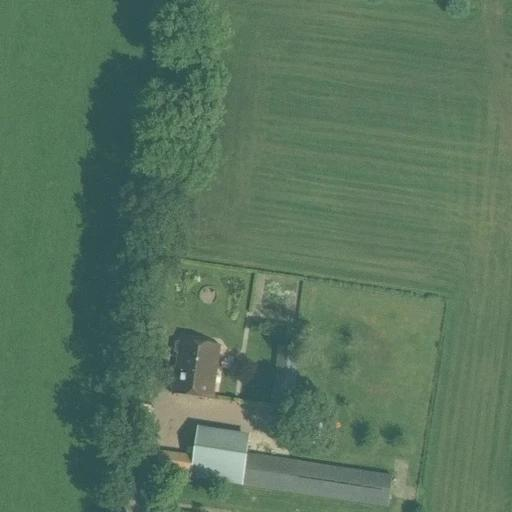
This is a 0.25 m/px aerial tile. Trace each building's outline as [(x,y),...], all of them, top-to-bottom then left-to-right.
[(180,340),(173,394),(212,399),(219,345),(180,340)] [(278,346),(274,387),(296,390),(299,348),(278,346)] [(307,360),(305,395),(318,396),(321,361),(307,360)] [(336,445),(335,423),(319,424),(321,447),(336,445)] [(160,450),(157,475),(257,486),(312,494),(316,463),(246,452),(249,433),(198,425),(193,455),(160,450)] [(316,463),(312,494),(389,509),(393,476),(316,463)]
